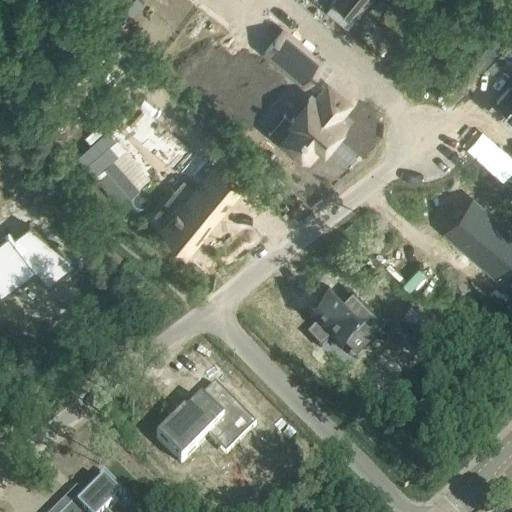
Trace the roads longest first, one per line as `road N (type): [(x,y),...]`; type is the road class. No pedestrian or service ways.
road 1 (residential): [(205,309),(423,132),(285,7)]
road 2 (residential): [(205,309),(408,511)]
road 3 (residential): [(0,475),(205,309)]
